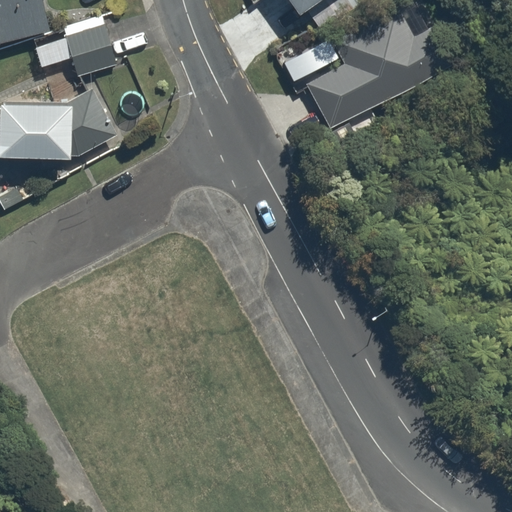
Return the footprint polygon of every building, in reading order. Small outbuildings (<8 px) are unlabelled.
[(0,0),(0,37),(49,26),(42,0),(0,0)] [(284,0),(290,9),(302,1),(311,15),(335,0),(284,0)] [(395,0),(330,34),(345,62),(305,82),(330,130),(457,65),(432,17),(410,28),(395,0)] [(103,13),(32,36),(41,63),(69,54),(76,74),(118,60),(103,13)] [(68,99),(0,95),(0,143),(65,147),(68,99)]
